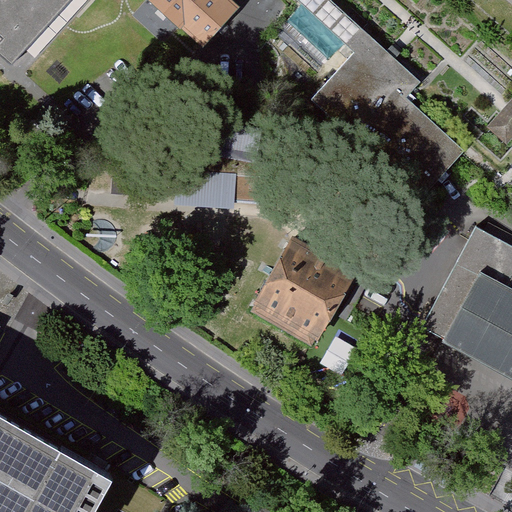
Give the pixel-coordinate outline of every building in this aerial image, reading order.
[(0,0),(0,48),(17,64),(75,0),(0,0)] [(240,5),(234,0),(160,0),(206,42),(240,5)] [(395,55),(334,0),(302,0),(357,50),(314,97),(424,197),(468,149),(410,96),(423,81),(395,55)] [(511,101),(491,125),(511,143),(511,142),(511,101)] [(225,175),(179,173),(178,205),(224,206),(225,175)] [(511,250),(477,232),(424,331),(511,378),(511,250)] [(357,274),(291,237),(257,299),(261,301),(256,311),(314,342),(318,334),(322,337),(357,274)] [(0,511),(98,511),(118,478),(0,413),(0,326),(0,325),(0,511)] [(420,458),(415,466),(445,483),(449,474),(420,458)]
